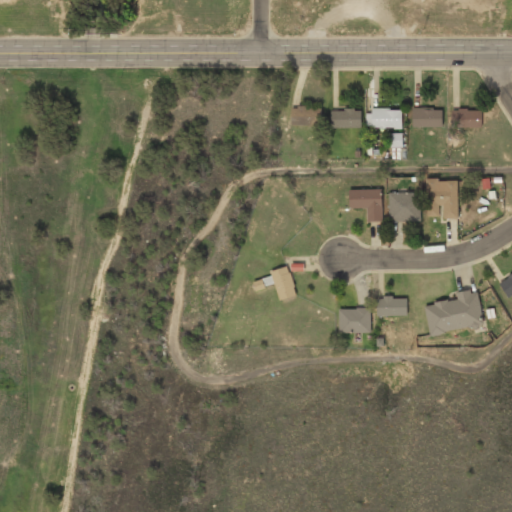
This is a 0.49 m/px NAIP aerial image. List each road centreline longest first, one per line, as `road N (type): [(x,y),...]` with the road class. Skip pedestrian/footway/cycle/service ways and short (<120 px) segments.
road 1 (secondary): [(511,52),(0,55)]
road 2 (residential): [(511,230),(491,247),(442,258),(341,260)]
